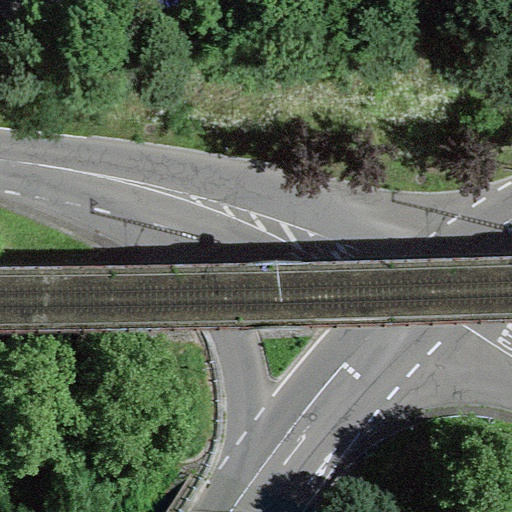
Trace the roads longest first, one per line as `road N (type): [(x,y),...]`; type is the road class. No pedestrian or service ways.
road 1 (tertiary): [(144,190),(239,322),(265,462)]
road 2 (tertiary): [(144,190),(425,287)]
road 3 (tertiary): [(425,287),(265,462)]
road 4 (tertiary): [(0,153),(144,190)]
